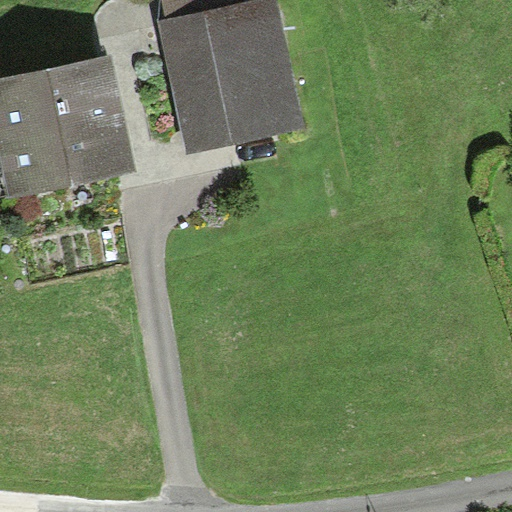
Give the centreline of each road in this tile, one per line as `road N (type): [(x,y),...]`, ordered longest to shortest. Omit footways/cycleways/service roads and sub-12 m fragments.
road 1 (track): [(511,487),(395,511),(0,509)]
road 2 (unknown): [(145,160),(176,511)]
